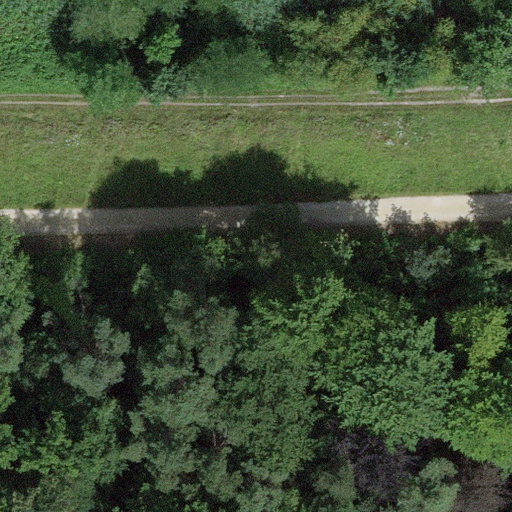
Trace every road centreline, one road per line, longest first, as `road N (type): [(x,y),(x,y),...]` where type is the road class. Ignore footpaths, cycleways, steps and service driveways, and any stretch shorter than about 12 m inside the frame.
road 1 (track): [(0,227),(511,213)]
road 2 (track): [(511,91),(0,101)]
